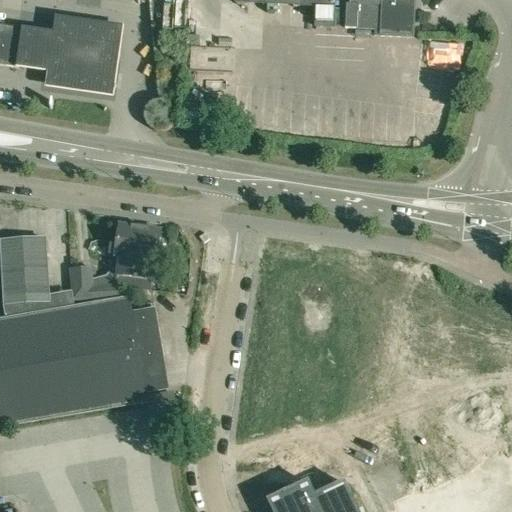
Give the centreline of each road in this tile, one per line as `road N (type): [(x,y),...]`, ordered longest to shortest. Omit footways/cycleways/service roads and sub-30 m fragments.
road 1 (secondary): [(511,198),(400,192),(186,158)]
road 2 (secondary): [(252,191),(511,237)]
road 3 (unclassified): [(219,511),(208,448),(232,268)]
road 4 (unclassified): [(0,183),(202,213),(209,206)]
road 5 (secondary): [(0,155),(211,184)]
road 6 (secondary): [(186,158),(0,124)]
